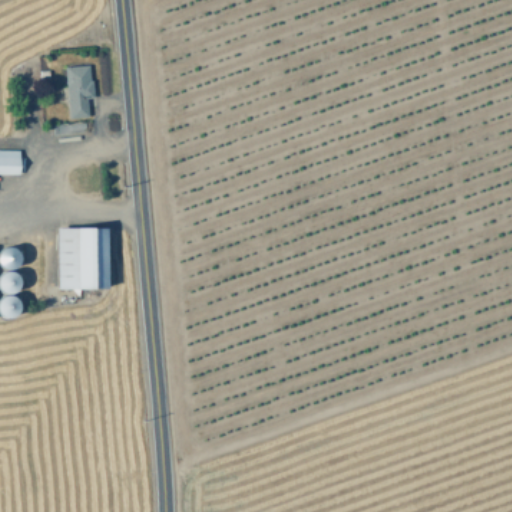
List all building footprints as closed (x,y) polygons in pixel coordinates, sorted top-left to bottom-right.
[(61,66),(86,64),(87,80),(92,80),(93,98),(84,98),(85,116),(64,117),(61,66)] [(37,78),(36,69),(47,68),(48,77),(37,78)] [(0,173),(0,150),(16,151),(15,174),(0,173)] [(50,228),(98,228),(98,289),(50,289),(50,228)] [(4,269),(0,268),(0,245),(4,245),(9,246),(13,249),(15,253),(16,258),(14,263),(10,267),(4,269)] [(3,295),(0,294),(0,271),(2,271),(7,272),(11,275),(13,279),(14,284),(12,289),(8,293),(3,295)] [(2,320),(0,319),(0,296),(2,296),(7,297),(10,300),(13,304),(13,309),(12,314),(8,318),(2,320)]
